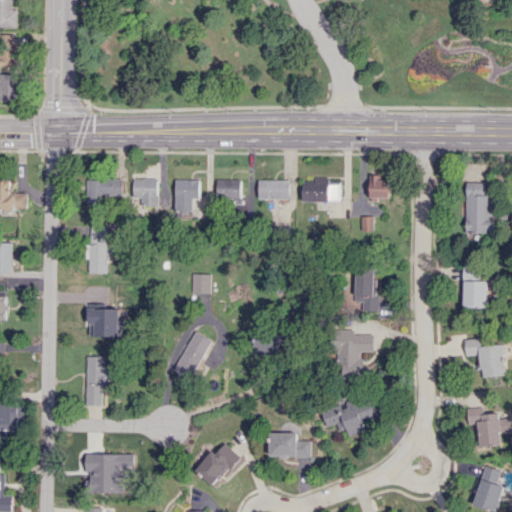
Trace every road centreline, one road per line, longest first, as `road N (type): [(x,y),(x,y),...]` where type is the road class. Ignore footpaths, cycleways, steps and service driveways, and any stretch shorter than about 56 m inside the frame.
road 1 (residential): [(425,130),(421,433),(380,474),(315,504),(255,505),(248,511),(291,510)]
road 2 (primary): [(511,130),(60,130)]
road 3 (residential): [(60,130),(48,511)]
road 4 (residential): [(51,420),(182,423)]
road 5 (tertiary): [(61,0),(60,130)]
